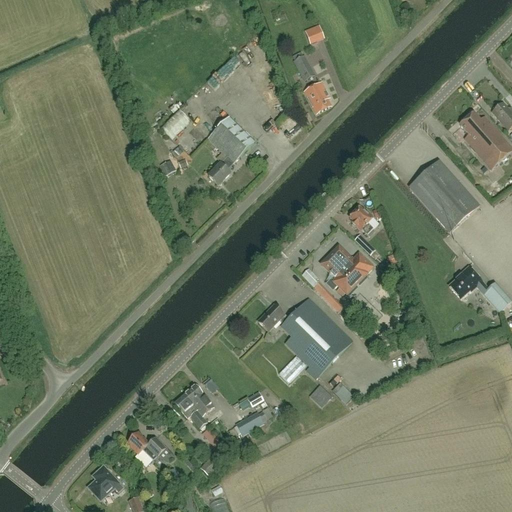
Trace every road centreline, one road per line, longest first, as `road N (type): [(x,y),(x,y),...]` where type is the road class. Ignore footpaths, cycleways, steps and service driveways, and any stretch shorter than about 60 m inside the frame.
road 1 (tertiary): [(48,502),(511,23)]
road 2 (unclassified): [(64,385),(449,0)]
road 3 (unclassified): [(64,385),(19,332),(0,285)]
